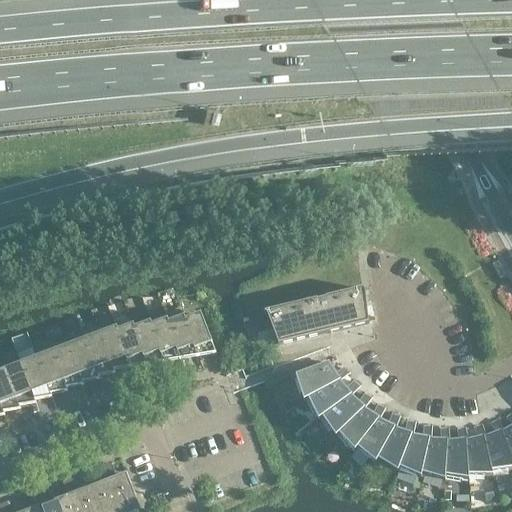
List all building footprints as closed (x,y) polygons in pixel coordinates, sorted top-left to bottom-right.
[(371,325),(370,323),(369,323),(366,293),(368,292),(367,291),(328,300),(328,301),(319,303),(318,302),(266,315),(267,316),(269,316),(280,346),(371,325)] [(202,317),(187,323),(186,323),(196,349),(195,349),(198,358),(217,355),(202,317)] [(196,349),(186,323),(187,323),(185,319),(170,325),(169,326),(179,351),(178,352),(181,361),(198,358),(195,349),(196,349)] [(179,351),(169,326),(170,325),(168,322),(153,328),(152,329),(162,354),(161,355),(164,364),(181,361),(178,352),(179,351)] [(162,354),(152,329),(153,328),(152,325),(136,331),(135,331),(145,357),(144,357),(147,367),(164,364),(161,355),(162,354)] [(145,357),(135,331),(136,331),(135,328),(119,334),(118,334),(128,360),(127,360),(130,369),(147,367),(144,357),(145,357)] [(128,360),(118,334),(119,334),(118,330),(101,337),(116,375),(115,372),(130,369),(127,360),(128,360)] [(116,375),(101,337),(85,343),(100,381),(101,381),(99,378),(116,375)] [(100,381),(85,343),(69,349),(84,387),(85,387),(84,384),(100,381)] [(84,387),(69,349),(53,355),(68,393),(69,393),(67,390),(84,387)] [(68,393),(53,355),(38,361),(52,399),(53,399),(52,396),(68,393)] [(52,399),(38,361),(22,367),(37,405),(36,402),(52,399)] [(307,402),(338,381),(340,383),(350,375),(345,369),(337,376),(329,365),(329,364),(308,374),(305,368),(289,374),(293,383),(295,382),(300,395),(303,394),(306,403),(307,402)] [(37,405),(22,367),(6,373),(21,411),(22,411),(20,408),(37,405)] [(21,411),(6,373),(0,375),(0,403),(5,417),(6,417),(5,414),(21,411)] [(321,421),(349,396),(352,398),(360,388),(354,383),(347,391),(340,383),(338,381),(307,402),(313,415),(316,414),(320,422),(321,421)] [(338,438),(363,409),(365,411),(372,400),(366,396),(360,405),(352,398),(349,396),(321,421),(329,433),(332,431),(337,439),(338,438)] [(357,452),(377,420),(380,421),(385,410),(379,407),(374,417),(365,411),(363,409),(338,438),(347,449),(350,446),(356,453),(357,452)] [(394,430),(396,430),(400,418),(393,416),(390,426),(380,421),(377,420),(357,452),(368,462),(370,459),(377,465),(378,464),(394,430)] [(511,416),(508,420),(511,425),(511,429),(505,433),(502,435),(511,460),(511,416)] [(511,460),(502,435),(505,433),(499,422),(492,426),(497,435),(487,439),(484,440),(493,477),(507,476),(507,472),(511,471),(511,460)] [(411,437),(413,437),(416,424),(408,423),(406,434),(396,430),(394,430),(378,464),(390,472),(392,469),(399,474),(400,473),(411,437)] [(484,440),(487,439),(482,427),(475,430),(479,440),(469,442),(466,443),(470,481),(484,481),(484,478),(493,478),(493,477),(484,440)] [(429,441),(432,441),(432,428),(425,428),(424,439),(413,437),(411,437),(400,473),(412,479),(414,476),(422,480),(423,479),(429,441)] [(447,443),(450,443),(449,430),(441,431),(442,442),(432,441),(429,441),(423,479),(436,483),(437,480),(446,483),(446,481),(447,443)] [(466,443),(469,442),(466,430),(458,432),(461,442),(450,443),(447,443),(446,481),(460,484),(461,480),(470,482),(470,481),(466,443)] [(114,472),(111,465),(104,467),(107,475),(114,472)] [(107,475),(104,467),(97,470),(100,478),(107,475)] [(141,511),(127,476),(110,482),(120,511),(141,511)] [(80,485),(77,477),(70,480),(73,488),(80,485)] [(73,488),(70,480),(63,483),(66,490),(73,488)] [(120,511),(110,482),(93,489),(101,511),(120,511)] [(101,511),(93,489),(76,495),(82,511),(101,511)] [(46,498),(43,490),(36,493),(39,501),(46,498)] [(39,501),(36,493),(30,495),(32,503),(39,501)] [(82,511),(76,495),(59,502),(63,511),(82,511)] [(63,511),(59,502),(42,508),(43,511),(63,511)] [(8,511),(13,511),(10,503),(3,505),(5,511),(8,511)]
